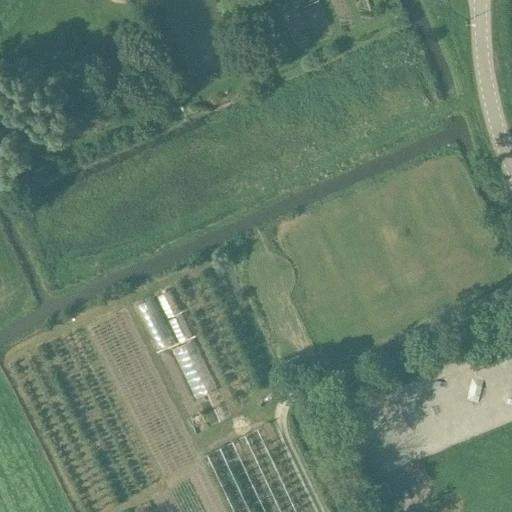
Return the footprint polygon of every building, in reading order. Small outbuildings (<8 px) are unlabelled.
[(247,18),(262,0),(246,0),(238,10),(247,18)] [(138,304),(156,347),(173,340),(156,297),(138,304)] [(173,349),(195,396),(216,386),(194,339),(173,349)] [(307,375),(300,360),(285,367),(292,382),(307,375)] [(306,511),(269,424),(230,440),(261,511),(306,511)]
